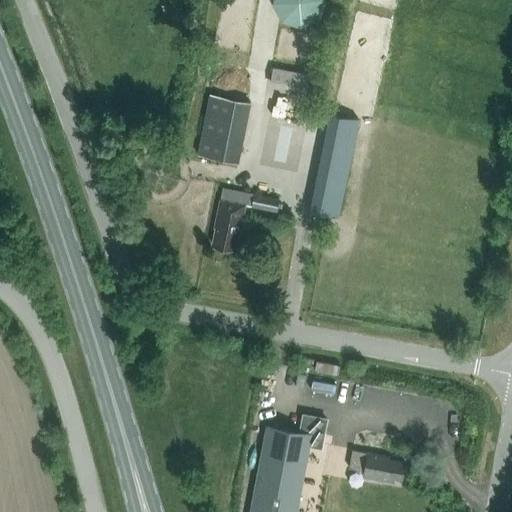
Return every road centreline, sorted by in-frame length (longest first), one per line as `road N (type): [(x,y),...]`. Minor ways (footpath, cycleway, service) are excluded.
road 1 (unclassified): [(511,374),(179,312),(135,295),(122,280),(23,0)]
road 2 (primary): [(117,417),(0,65)]
road 3 (unclassified): [(95,511),(44,339),(0,286)]
